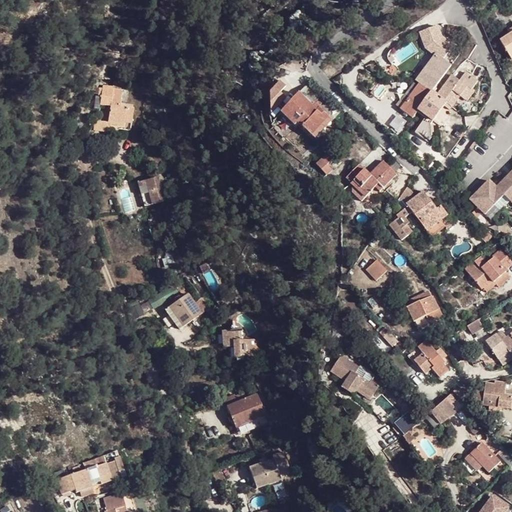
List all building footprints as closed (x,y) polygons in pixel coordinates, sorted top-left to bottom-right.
[(435,29),(418,35),(424,50),(434,57),(440,61),(449,47),(438,39),(435,29)] [(511,34),(509,36),(499,42),(511,62),(511,34)] [(432,91),(449,68),(440,61),(434,57),(415,83),(418,85),(419,86),(421,84),(432,91)] [(467,74),(459,84),(450,77),(436,96),(444,102),(446,104),(451,108),(461,96),(468,86),(473,90),(478,83),(467,74)] [(125,88),(126,82),(118,80),(117,88),(125,88)] [(260,105),(271,114),(285,99),(280,94),(286,88),(281,83),(260,105)] [(419,86),(418,85),(399,110),(412,119),(415,115),(418,111),(417,111),(425,101),(431,93),(432,91),(421,84),(419,86)] [(125,88),(117,88),(106,86),(104,104),(114,105),(112,119),(127,121),(136,121),(137,107),(123,105),(125,88)] [(468,86),(461,96),(469,101),(475,92),(473,90),(468,86)] [(311,137),(328,118),(301,92),(281,114),(295,127),(298,124),(311,137)] [(451,108),(446,104),(444,102),(436,96),(431,93),(425,101),(417,111),(418,111),(433,122),(443,107),(449,111),(451,108)] [(315,140),(332,122),(328,118),(311,137),(315,140)] [(114,124),(112,123),(96,122),(95,129),(114,131),(114,124)] [(332,172),(322,160),(316,165),(326,177),(332,172)] [(379,193),(396,176),(382,162),(375,169),(378,172),(372,177),(369,175),(359,165),(346,179),(365,199),(374,188),(379,193)] [(378,172),(375,169),(369,175),(372,177),(378,172)] [(511,185),(506,179),(496,188),(504,197),(510,202),(511,203),(511,185)] [(153,180),(138,182),(144,209),(157,206),(153,180)] [(484,186),(479,191),(495,206),(504,197),(496,188),(488,181),(484,186)] [(471,193),(474,196),(479,191),(476,188),(471,193)] [(406,205),(416,198),(409,190),(401,199),(406,205)] [(474,196),(470,201),(486,216),(495,206),(479,191),(474,196)] [(427,232),(448,216),(443,210),(439,214),(436,209),(423,192),(416,198),(406,205),(409,209),(412,213),(427,232)] [(504,197),(495,206),(501,211),(510,202),(504,197)] [(495,206),(486,216),(491,221),(501,211),(495,206)] [(412,213),(409,209),(397,218),(399,221),(390,228),(401,242),(412,234),(406,227),(409,225),(405,219),(412,213)] [(431,238),(452,222),(448,216),(427,232),(431,238)] [(486,243),(492,237),(488,233),(482,238),(486,243)] [(506,271),(511,266),(511,264),(500,250),(493,256),(494,258),(487,264),(481,256),(465,270),(481,291),(484,289),(487,293),(495,287),(493,284),(507,273),(506,271)] [(375,280),(386,270),(376,259),(365,269),(375,280)] [(203,265),(198,268),(202,275),(209,271),(205,264),(203,265)] [(389,291),(397,285),(393,279),(390,280),(388,277),(382,280),(389,291)] [(202,314),(196,306),(187,294),(168,308),(183,328),(202,314)] [(426,318),(440,311),(434,299),(419,307),(417,304),(407,309),(414,323),(426,318)] [(196,306),(202,314),(208,310),(202,301),(196,306)] [(429,325),(443,318),(440,311),(426,318),(429,325)] [(466,325),(470,339),(485,334),(480,321),(466,325)] [(233,358),(254,357),(253,339),(240,341),(240,330),(221,331),(222,348),(232,347),(233,358)] [(509,355),(511,358),(511,334),(509,336),(511,339),(498,348),(505,358),(509,355)] [(499,362),(505,358),(498,348),(511,339),(509,336),(501,342),(497,337),(487,344),(499,362)] [(439,379),(449,371),(426,342),(418,349),(422,355),(414,362),(425,376),(433,370),(439,379)] [(356,388),(368,397),(378,383),(369,376),(366,381),(351,371),(355,365),(339,354),(328,370),(343,381),(342,383),(354,391),(356,388)] [(505,358),(499,362),(503,368),(511,361),(511,358),(509,355),(505,358)] [(467,380),(452,394),(459,400),(473,388),(467,380)] [(477,404),(511,408),(511,398),(511,396),(504,396),(506,386),(495,384),(494,387),(485,386),(484,393),(479,393),(477,404)] [(356,388),(354,391),(367,400),(368,397),(356,388)] [(234,397),(237,403),(226,408),(237,437),(256,429),(253,422),(265,417),(256,395),(246,399),(244,393),(234,397)] [(223,400),(226,408),(237,403),(234,397),(234,395),(223,400)] [(431,411),(429,413),(431,414),(440,425),(455,412),(444,400),(431,411)] [(434,429),(440,425),(431,414),(425,418),(434,429)] [(265,417),(253,422),(256,429),(268,424),(265,417)] [(470,455),(482,468),(489,474),(500,462),(481,443),(470,455)] [(273,459),(248,469),(256,489),(280,480),(277,472),(288,467),(282,451),(271,456),(273,459)] [(104,481),(106,485),(129,478),(121,453),(105,458),(107,463),(80,472),(75,474),(56,479),(64,493),(78,489),(79,493),(96,488),(95,484),(104,481)] [(510,467),(511,464),(511,458),(506,453),(500,459),(510,467)] [(482,468),(470,455),(464,461),(476,473),(482,468)] [(125,511),(121,494),(103,499),(106,511),(102,511),(125,511)] [(498,511),(504,504),(492,496),(480,511),(498,511)]
